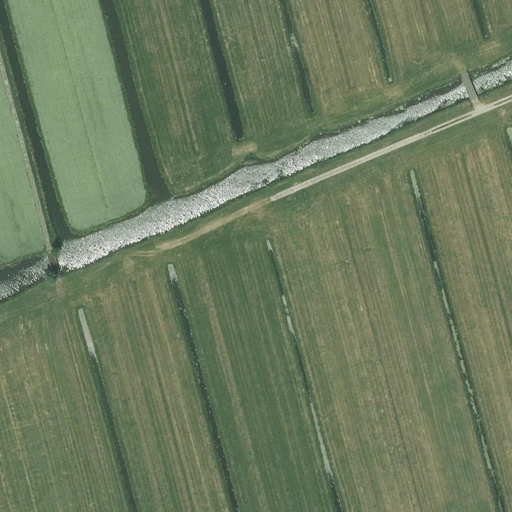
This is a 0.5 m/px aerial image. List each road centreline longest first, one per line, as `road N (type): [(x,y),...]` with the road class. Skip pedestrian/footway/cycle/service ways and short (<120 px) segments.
road 1 (track): [(49,249),(63,307),(233,214),(511,98)]
road 2 (track): [(372,157),(465,511)]
road 3 (track): [(49,249),(0,63)]
